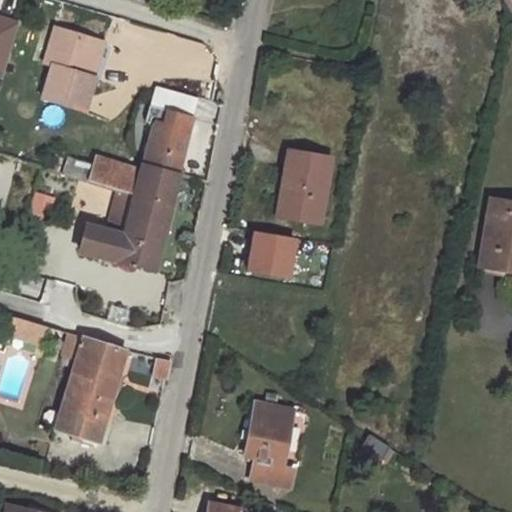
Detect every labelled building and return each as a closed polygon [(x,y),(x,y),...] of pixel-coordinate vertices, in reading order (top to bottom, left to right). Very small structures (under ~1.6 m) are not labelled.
[(0,77),(2,78),(18,24),(0,19),(0,77)] [(88,72),(98,42),(56,30),(45,64),(52,66),(42,98),(84,111),(94,74),(88,72)] [(104,44),(98,42),(88,72),(94,74),(104,44)] [(142,164),(178,174),(192,121),(152,109),(148,122),(153,123),(142,164)] [(329,160),(287,152),(282,185),(286,186),(281,217),(318,224),(329,160)] [(134,195),(141,170),(97,157),(93,167),(70,160),(65,174),(117,190),(126,193),(134,195)] [(154,272),(178,174),(142,164),(142,167),(141,170),(134,195),(122,237),(114,234),(106,258),(154,272)] [(126,193),(117,190),(104,232),(114,234),(126,193)] [(122,237),(134,195),(126,193),(114,234),(122,237)] [(511,204),(490,201),(478,266),(480,267),(511,272),(511,204)] [(114,234),(104,232),(85,227),(78,251),(106,258),(114,234)] [(294,240),(254,233),(247,275),(287,281),(294,240)] [(135,318),(92,305),(88,319),(130,333),(135,318)] [(44,329),(16,320),(14,328),(9,327),(6,335),(39,344),(44,329)] [(82,338),(68,334),(60,356),(76,361),(82,338)] [(125,351),(82,338),(76,361),(55,429),(74,435),(80,437),(98,442),(125,351)] [(169,364),(157,360),(153,377),(164,381),(166,381),(169,364)] [(266,394),(264,405),(276,407),(278,396),(266,394)] [(254,458),(252,465),(250,480),(290,487),(293,470),(282,467),(293,410),(276,407),(264,405),(253,403),(248,428),(247,435),(243,456),(249,457),(254,458)] [(80,437),(74,435),(71,443),(78,445),(80,437)] [(272,511),(274,509),(263,502),(259,510),(264,511),(272,511)]
